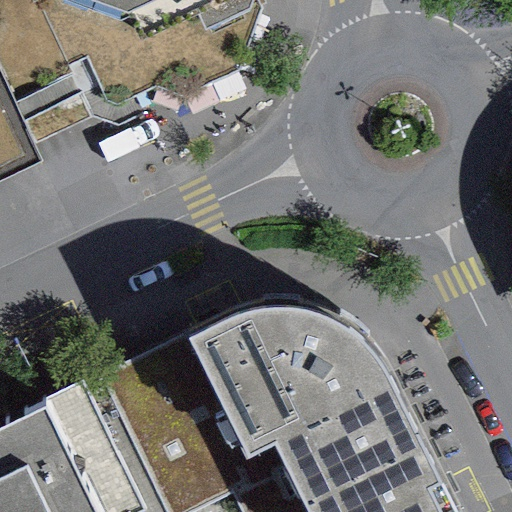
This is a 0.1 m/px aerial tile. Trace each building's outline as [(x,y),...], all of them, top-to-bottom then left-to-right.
[(268,0),(174,0),(128,18),(113,0),(0,0),(0,57),(21,100),(76,74),(73,66),(90,58),(111,102),(123,103),(157,84),(185,93),(243,65),(268,0)] [(113,0),(128,18),(174,0),(113,0)] [(0,70),(0,185),(44,164),(19,112),(0,70)] [(344,306),(270,292),(111,365),(177,508),(235,482),(248,511),(476,511),(400,348),(344,306)] [(0,428),(0,511),(143,511),(83,389),(0,428)]
